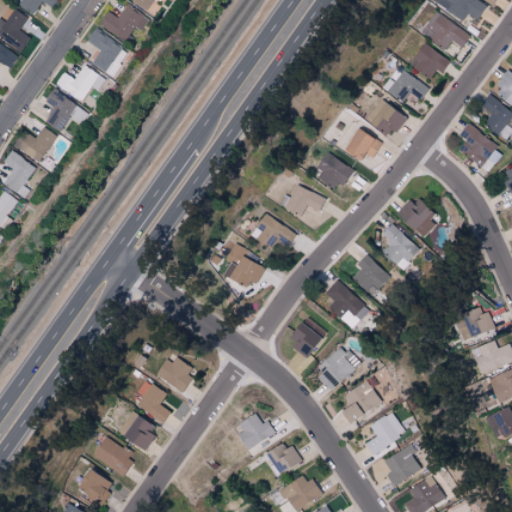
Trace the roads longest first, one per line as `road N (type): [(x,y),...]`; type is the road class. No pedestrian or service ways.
road 1 (residential): [(138,511),(246,355),(388,192),(511,28)]
road 2 (secondary): [(0,458),(322,0)]
road 3 (residential): [(111,259),(275,377),(310,413),(371,511)]
road 4 (secondary): [(111,259),(0,414)]
road 5 (secondary): [(296,0),(191,148)]
road 6 (residential): [(419,152),(479,208),(511,284)]
road 7 (residential): [(0,127),(90,0)]
road 8 (secondary): [(191,148),(111,259)]
